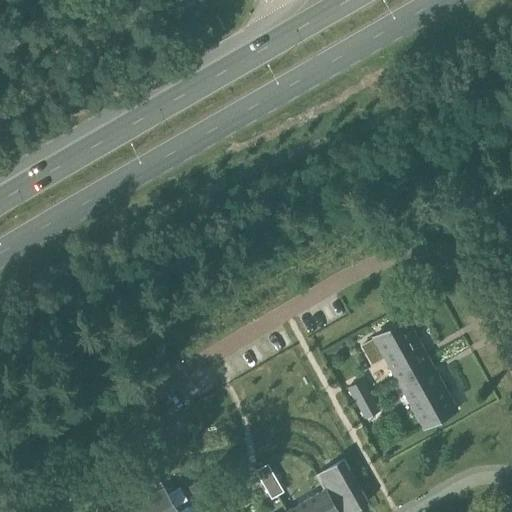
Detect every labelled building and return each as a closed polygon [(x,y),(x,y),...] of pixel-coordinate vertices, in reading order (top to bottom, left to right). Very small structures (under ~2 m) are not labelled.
[(398,383),(432,364),(407,319),(373,338),(374,340),(384,357),(398,383)] [(432,364),(398,383),(423,428),(457,409),(432,364)] [(358,405),(372,397),(362,380),(349,387),(358,405)] [(379,410),(372,397),(358,405),(365,418),(379,410)] [(324,490),(286,511),(287,511),(348,511),(367,501),(343,460),(316,475),(324,490)] [(267,464),(255,471),(263,485),(275,478),(267,464)] [(201,478),(187,487),(194,499),(208,491),(201,478)] [(275,478),(263,485),(271,499),(283,492),(275,478)] [(135,502),(125,508),(126,511),(170,511),(176,509),(160,481),(132,497),(135,502)]
